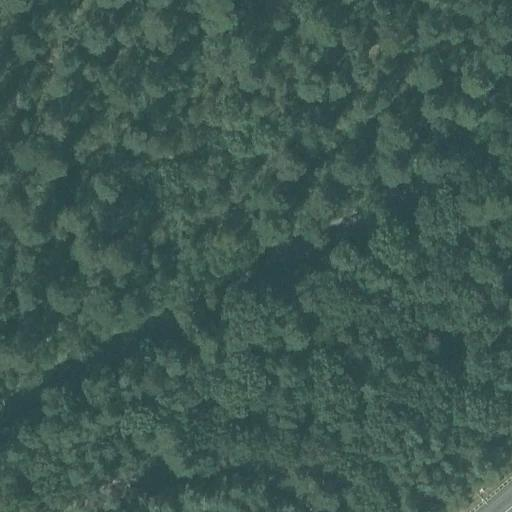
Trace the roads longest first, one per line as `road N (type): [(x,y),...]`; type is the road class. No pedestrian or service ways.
road 1 (unclassified): [(0,409),(511,137)]
road 2 (unclassified): [(321,511),(291,478),(230,457),(145,469),(78,511)]
